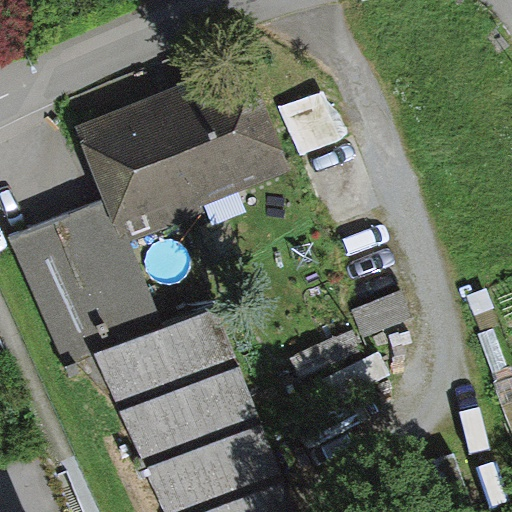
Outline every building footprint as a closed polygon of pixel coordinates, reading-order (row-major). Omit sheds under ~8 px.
[(203,197),(294,161),(255,63),(84,131),(107,188),(122,226),(127,224),(132,235),(206,206),(203,197)] [(303,154),(353,139),(336,85),(286,101),(303,154)] [(9,229),(69,369),(81,364),(79,359),(98,351),(96,348),(167,317),(132,235),(127,224),(122,226),(107,188),(9,229)] [(351,304),(362,332),(413,311),(401,284),(351,304)] [(98,351),(166,511),(307,511),(216,297),(167,317),(96,348),(98,351)]
